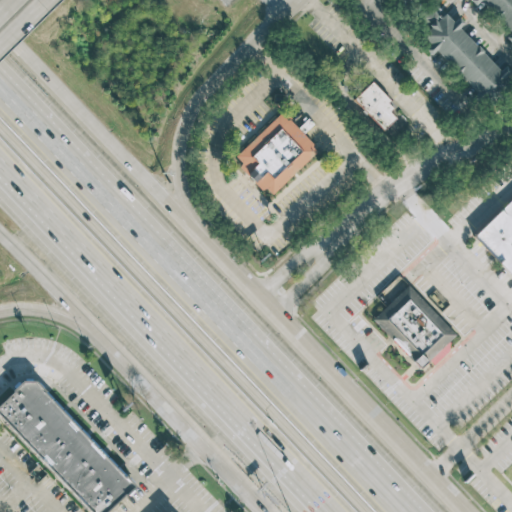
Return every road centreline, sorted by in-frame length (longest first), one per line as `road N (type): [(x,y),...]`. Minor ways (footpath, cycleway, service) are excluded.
road 1 (motorway): [(408,511),(0,81)]
road 2 (motorway): [(0,138),(352,511)]
road 3 (motorway): [(0,188),(309,511)]
road 4 (primary): [(203,243),(0,23)]
road 5 (primary): [(462,511),(266,310)]
road 6 (primary): [(121,350),(269,511)]
road 7 (residential): [(395,186),(266,310)]
road 8 (primary): [(0,230),(121,350)]
road 9 (primary): [(203,243),(177,161),(195,102)]
road 10 (residential): [(511,122),(395,186)]
road 11 (primary): [(0,312),(58,311),(121,350)]
road 12 (primary): [(195,102),(283,11)]
